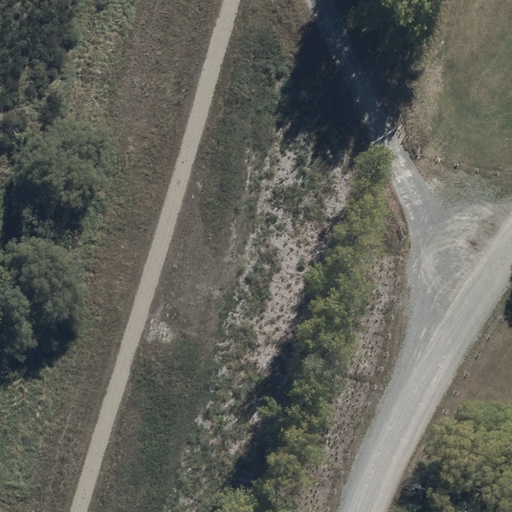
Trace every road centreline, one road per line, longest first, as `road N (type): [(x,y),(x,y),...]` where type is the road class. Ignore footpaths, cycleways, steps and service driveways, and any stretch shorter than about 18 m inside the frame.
road 1 (track): [(317,0),(402,160),(489,274)]
road 2 (unclassified): [(364,511),(427,374),(511,242)]
